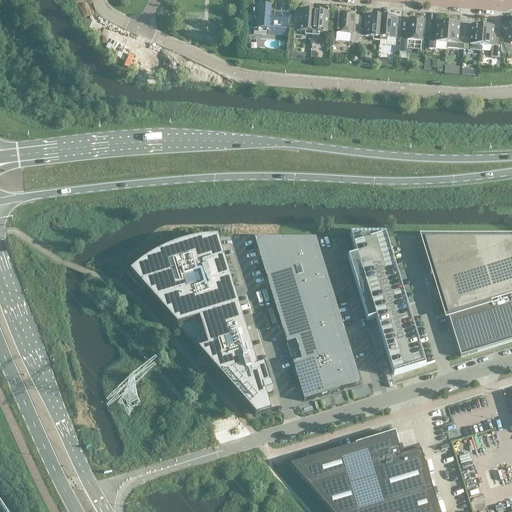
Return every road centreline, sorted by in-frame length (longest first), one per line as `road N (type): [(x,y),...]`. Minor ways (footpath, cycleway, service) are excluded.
road 1 (tertiary): [(511,157),(423,158),(197,138),(0,158)]
road 2 (tertiary): [(0,202),(222,177),(420,181),(511,172)]
road 3 (unclassified): [(120,511),(132,483),(511,362)]
road 4 (residential): [(140,30),(256,78),(511,91)]
road 5 (secondary): [(105,511),(0,255)]
road 6 (secondary): [(0,346),(76,511)]
road 7 (unknown): [(414,392),(452,511)]
